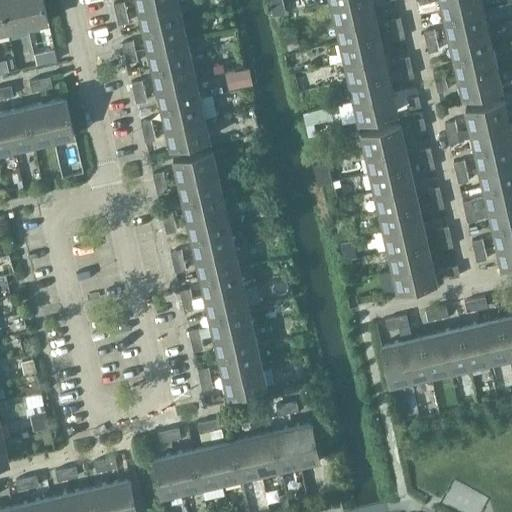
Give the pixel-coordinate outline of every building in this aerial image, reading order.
[(1,0),(0,0),(0,31),(8,30),(1,0)] [(28,25),(22,0),(1,0),(8,30),(28,25)] [(43,0),(22,0),(28,25),(48,21),(43,0)] [(125,0),(114,3),(117,13),(128,11),(125,0)] [(174,0),(140,8),(145,28),(183,19),(179,0),(174,0)] [(270,0),(273,14),(277,13),(286,11),(283,0),(270,0)] [(376,12),(373,0),(337,0),(332,1),(337,21),(376,12)] [(427,0),(417,2),(420,13),(430,11),(427,0)] [(484,7),(482,0),(442,0),(446,16),(484,7)] [(446,16),(450,36),(489,27),(484,7),(446,16)] [(131,21),(128,11),(117,13),(119,24),(131,21)] [(337,21),(341,41),(380,31),(376,12),(337,21)] [(400,17),(390,19),(392,29),(402,27),(400,17)] [(149,47),(188,38),(183,19),(145,28),(149,47)] [(402,27),(392,29),(394,40),(405,37),(402,27)] [(450,36),(455,56),(493,47),(489,27),(450,36)] [(434,29),(424,31),(426,42),(437,39),(434,29)] [(385,51),(380,31),(341,41),(346,61),(385,51)] [(295,33),(285,35),(288,48),(298,46),(295,33)] [(149,47),(154,67),(192,58),(188,38),(149,47)] [(437,39),(426,42),(429,53),(439,50),(437,39)] [(126,53),(127,53),(136,50),(134,40),(123,43),(126,53)] [(455,56),(459,75),(498,67),(493,47),(455,56)] [(37,64),(57,59),(54,49),(34,53),(37,64)] [(136,50),(127,53),(126,53),(128,64),(139,61),(136,50)] [(389,71),(385,51),(346,61),(350,80),(389,71)] [(409,56),(399,59),(401,69),(411,67),(409,56)] [(154,67),(158,87),(197,78),(192,58),(154,67)] [(411,67),(401,69),(404,79),(414,77),(411,67)] [(503,87),(498,67),(459,75),(464,96),(503,87)] [(249,68),(234,72),(238,86),(252,83),(249,68)] [(443,70),(433,72),(435,82),(446,80),(443,70)] [(350,80),(355,100),(394,91),(389,71),(350,80)] [(39,78),(42,88),(52,86),(50,76),(39,78)] [(42,88),(39,78),(29,80),(32,91),(42,88)] [(202,97),(197,78),(158,87),(163,106),(202,97)] [(135,93),(145,90),(143,80),(133,83),(135,93)] [(446,80),(435,82),(438,92),(448,90),(446,80)] [(1,87),(3,97),(13,95),(11,85),(1,87)] [(145,90),(135,93),(137,103),(148,100),(145,90)] [(399,111),(394,91),(355,100),(359,120),(399,111)] [(337,93),(308,97),(309,106),(339,102),(337,93)] [(418,95),(408,98),(410,109),(421,107),(418,95)] [(206,117),(202,97),(163,106),(167,126),(206,117)] [(74,135),(66,98),(45,103),(54,139),(74,135)] [(471,128),(510,119),(505,99),(467,108),(471,128)] [(34,144),(54,139),(45,103),(26,107),(34,144)] [(330,106),(303,112),(305,123),(314,122),(333,118),(330,106)] [(15,148),(34,144),(26,107),(6,111),(15,148)] [(0,112),(0,151),(15,148),(6,111),(0,112)] [(211,137),(206,117),(167,126),(172,146),(211,137)] [(427,128),(425,118),(414,120),(417,130),(427,128)] [(144,132),(154,129),(152,119),(142,121),(144,132)] [(476,147),(511,139),(511,127),(510,119),(471,128),(476,147)] [(448,133),(458,131),(456,121),(445,123),(448,133)] [(362,132),(367,153),(405,144),(400,123),(362,132)] [(154,129),(144,132),(146,142),(157,140),(154,129)] [(458,131),(448,133),(450,143),(460,140),(458,131)] [(480,167),(511,159),(511,139),(476,147),(480,167)] [(367,153),(371,172),(410,163),(405,144),(367,153)] [(424,160),(434,158),(432,147),(421,150),(424,160)] [(174,158),(179,179),(218,170),(213,149),(174,158)] [(247,153),(226,154),(227,167),(248,166),(247,153)] [(434,158),(424,160),(426,171),(436,168),(434,158)] [(457,172),(467,170),(464,159),(454,162),(457,172)] [(511,159),(480,167),(485,187),(511,180),(511,159)] [(327,161),(313,164),(318,184),(332,181),(327,161)] [(371,172),(376,192),(414,183),(410,163),(371,172)] [(179,179),(184,198),(222,189),(218,170),(179,179)] [(467,170),(457,172),(459,182),(469,180),(467,170)] [(156,183),(166,181),(164,171),(154,173),(156,183)] [(489,206),(511,200),(511,180),(485,187),(489,206)] [(166,181),(156,183),(158,193),(168,191),(166,181)] [(376,192),(380,211),(419,202),(414,183),(376,192)] [(433,199),(443,197),(441,187),(430,189),(433,199)] [(184,198),(188,217),(227,208),(222,189),(184,198)] [(443,197),(433,199),(435,210),(446,208),(443,197)] [(466,211),(476,209),(473,198),(463,200),(466,211)] [(511,200),(489,206),(493,226),(511,221),(511,200)] [(380,211),(385,231),(424,222),(419,202),(380,211)] [(188,217),(193,237),(231,228),(227,208),(188,217)] [(165,222),(175,219),(173,209),(163,211),(165,222)] [(476,209),(466,211),(468,222),(478,220),(476,209)] [(175,219),(165,222),(167,232),(177,229),(175,219)] [(511,242),(511,221),(493,226),(498,245),(511,242)] [(385,231),(390,251),(428,241),(424,222),(385,231)] [(442,238),(452,236),(450,226),(440,228),(442,238)] [(193,237),(197,256),(236,247),(231,228),(193,237)] [(452,236),(442,238),(445,249),(455,246),(452,236)] [(475,251),(485,248),(483,238),(473,241),(475,251)] [(390,251),(394,270),(433,261),(428,241),(390,251)] [(511,263),(511,242),(498,245),(503,266),(511,263)] [(197,256),(202,276),(240,267),(236,247),(197,256)] [(174,261),(184,259),(181,248),(172,250),(174,261)] [(485,248),(475,251),(477,261),(487,259),(485,248)] [(184,259),(174,261),(176,272),(186,269),(184,259)] [(433,261),(394,270),(399,290),(438,281),(433,261)] [(449,267),(451,278),(462,276),(459,265),(449,267)] [(245,286),(240,267),(202,276),(206,295),(245,286)] [(206,295),(211,315),(249,305),(245,286),(206,295)] [(183,300),(193,298),(191,287),(180,289),(183,300)] [(476,298),(478,307),(488,305),(486,295),(476,298)] [(193,298),(183,300),(185,311),(196,308),(193,298)] [(478,307),(476,298),(466,300),(468,309),(478,307)] [(437,307),(439,316),(449,314),(447,304),(437,307)] [(254,325),(249,305),(211,315),(215,334),(254,325)] [(439,316),(437,307),(427,309),(429,318),(439,316)] [(397,316),(399,325),(409,323),(407,314),(397,316)] [(509,356),(511,355),(511,314),(500,317),(509,356)] [(399,325),(397,316),(387,318),(389,327),(399,325)] [(481,321),(490,360),(509,356),(500,317),(481,321)] [(461,326),(470,365),(490,360),(481,321),(461,326)] [(215,334),(220,353),(258,344),(254,325),(215,334)] [(470,365),(461,326),(442,330),(451,369),(470,365)] [(192,340),(202,337),(200,327),(190,329),(192,340)] [(422,335),(431,374),(451,369),(442,330),(422,335)] [(412,378),(431,374),(422,335),(403,339),(412,378)] [(202,337),(192,340),(195,350),(205,348),(202,337)] [(391,383),(412,378),(403,339),(382,344),(391,383)] [(263,364),(258,344),(220,353),(224,373),(263,364)] [(34,358),(21,361),(24,374),(37,371),(34,359),(34,358)] [(268,385),(263,364),(224,373),(229,393),(268,385)] [(201,379),(212,377),(209,367),(199,369),(201,379)] [(212,377),(201,379),(204,389),(214,387),(212,377)] [(39,384),(29,386),(30,393),(40,390),(39,384)] [(287,402),(289,412),(300,410),(298,399),(287,402)] [(289,412),(287,402),(276,404),(279,415),(289,412)] [(248,411),(250,421),(261,419),(258,408),(248,411)] [(250,421),(248,411),(238,413),(240,423),(250,421)] [(209,420),(211,430),(221,427),(219,417),(209,420)] [(211,430),(209,420),(198,422),(201,432),(211,430)] [(321,457),(313,421),(292,425),(300,462),(321,457)] [(292,425),(273,430),(281,466),(300,462),(292,425)] [(169,429),(172,438),(182,436),(180,426),(169,429)] [(172,438),(169,429),(159,431),(161,441),(172,438)] [(273,430),(253,434),(261,471),(281,466),(273,430)] [(253,434),(234,439),(242,475),(261,471),(253,434)] [(234,439),(214,443),(223,480),(242,475),(234,439)] [(0,463),(9,461),(4,440),(0,441),(0,463)] [(203,484),(223,480),(214,443),(195,448),(203,484)] [(184,489),(203,484),(195,448),(175,452),(184,489)] [(184,489),(175,452),(155,457),(163,493),(184,489)] [(105,458),(107,469),(118,466),(115,456),(105,458)] [(107,469),(105,458),(95,461),(97,471),(107,469)] [(66,467),(68,478),(78,475),(76,465),(66,467)] [(68,478),(66,467),(56,470),(58,480),(68,478)] [(25,477),(27,487),(37,485),(35,475),(25,477)] [(27,487),(25,477),(15,479),(17,490),(27,487)] [(110,482),(117,511),(138,511),(131,477),(110,482)] [(96,511),(117,511),(110,482),(91,486),(96,511)] [(71,491),(76,511),(96,511),(91,486),(71,491)] [(52,496),(55,511),(76,511),(71,491),(52,496)] [(32,500),(35,511),(55,511),(52,496),(32,500)] [(35,511),(32,500),(13,505),(14,511),(35,511)]
